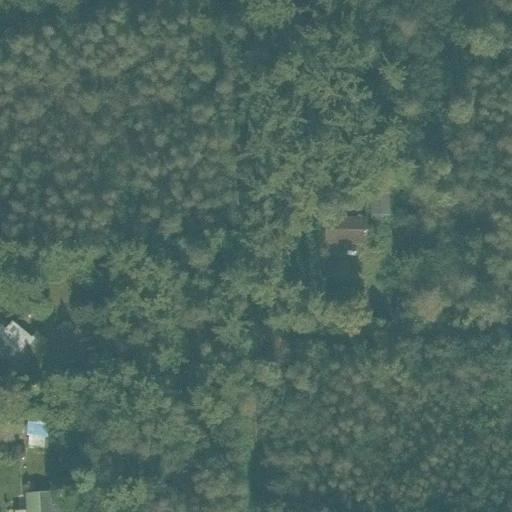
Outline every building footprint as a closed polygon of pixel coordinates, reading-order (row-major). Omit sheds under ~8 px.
[(370,217),(390,216),(389,195),(388,195),(388,189),(369,190),(369,196),(370,217)] [(323,218),(323,245),(366,247),(366,219),(323,218)] [(32,338),(31,337),(30,338),(3,317),(0,320),(0,357),(18,372),(31,356),(34,358),(47,343),(35,333),(32,338)] [(85,399),(102,394),(97,379),(80,384),(85,399)] [(52,425),(52,415),(28,413),(26,437),(28,437),(28,448),(52,450),(53,438),(51,438),(52,425)] [(67,511),(67,505),(52,506),(51,493),(25,495),(25,511),(20,511),(67,511)]
